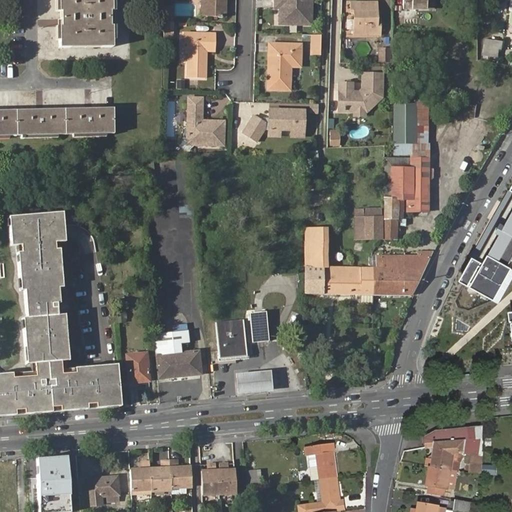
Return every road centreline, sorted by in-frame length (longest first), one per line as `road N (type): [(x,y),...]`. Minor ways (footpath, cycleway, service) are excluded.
road 1 (residential): [(511,142),(432,289),(399,394)]
road 2 (secondary): [(0,438),(162,425)]
